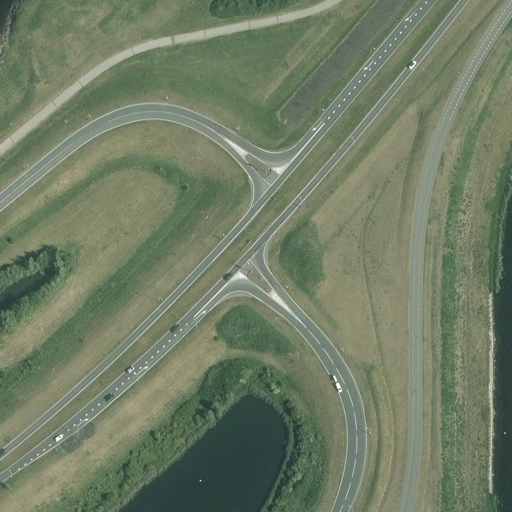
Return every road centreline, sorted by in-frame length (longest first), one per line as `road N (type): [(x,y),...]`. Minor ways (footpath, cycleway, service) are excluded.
road 1 (tertiary): [(404,511),(427,177),(461,87),(511,5)]
road 2 (trunk): [(261,203),(100,370),(0,456)]
road 3 (trunk): [(256,247),(465,0)]
road 4 (trunk): [(0,479),(219,286)]
road 5 (trunk): [(205,128),(164,113),(108,123),(0,205)]
road 6 (trunk): [(291,312),(322,345),(355,406),(356,458),(340,511)]
road 7 (trunk): [(433,0),(298,158)]
